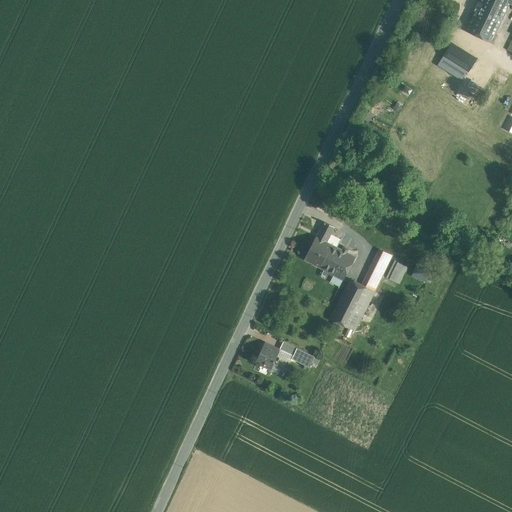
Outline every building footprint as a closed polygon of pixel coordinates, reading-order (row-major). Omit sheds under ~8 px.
[(479,0),(466,30),(491,43),(510,4),(511,0),(479,0)] [(476,59),(452,43),(443,57),(468,72),(476,59)] [(371,107),(364,118),(368,121),(375,110),(371,107)] [(336,202),(325,196),(320,205),(331,211),(336,202)] [(325,222),(303,259),(319,268),(332,245),(339,249),(340,247),(338,246),(339,245),(328,239),(335,227),(325,222)] [(339,249),(332,245),(319,268),(342,281),(356,258),(339,249)] [(380,252),(362,287),(374,293),(392,257),(380,252)] [(385,277),(400,284),(408,266),(394,259),(385,277)] [(430,273),(416,266),(411,277),(425,284),(430,273)] [(362,287),(350,281),(330,320),(354,332),(374,293),(362,287)] [(297,348),(283,341),(280,348),(293,355),(297,348)] [(280,352),(265,345),(258,360),(264,363),(263,365),(271,369),(280,352)] [(315,357),(297,348),(293,355),(292,359),(310,367),(315,357)]
